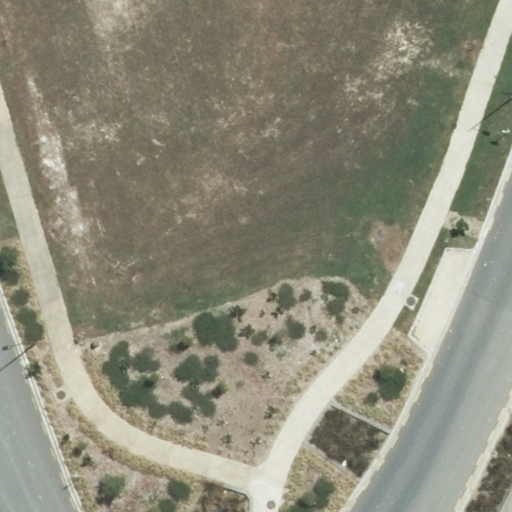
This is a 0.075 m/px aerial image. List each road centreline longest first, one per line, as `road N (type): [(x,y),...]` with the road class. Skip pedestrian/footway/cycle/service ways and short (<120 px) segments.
road 1 (residential): [(393,511),(511,273)]
road 2 (residential): [(0,379),(46,511)]
